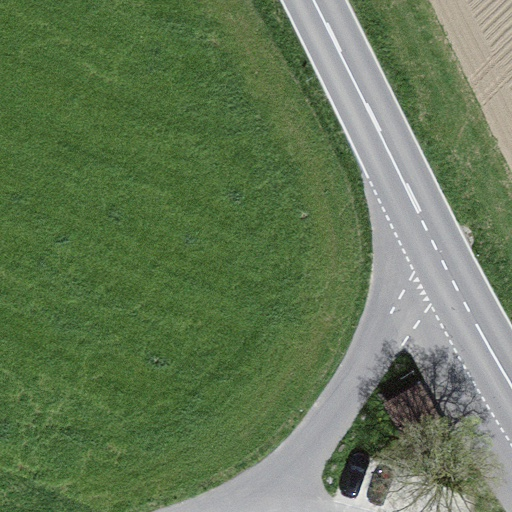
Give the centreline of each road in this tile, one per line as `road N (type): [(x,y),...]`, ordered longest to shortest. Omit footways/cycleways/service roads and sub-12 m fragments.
road 1 (unclassified): [(242,511),(289,471),(337,409),(430,238)]
road 2 (secondary): [(311,0),(430,238)]
road 3 (secondary): [(430,238),(511,383)]
